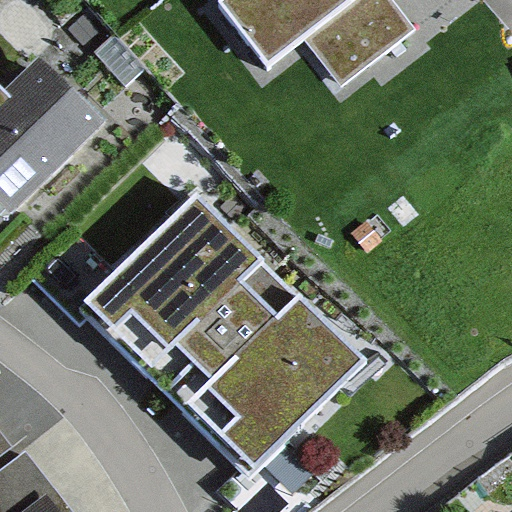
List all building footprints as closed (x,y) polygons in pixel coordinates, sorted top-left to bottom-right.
[(375,0),(206,0),(195,9),(242,72),(281,43),(318,93),(399,32),(375,0)] [(0,192),(79,120),(23,58),(0,78),(0,192)] [(282,289),(200,203),(87,311),(170,397),(282,289)] [(365,375),(282,289),(170,397),(253,483),(365,375)] [(68,511),(24,462),(0,483),(0,511),(68,511)]
